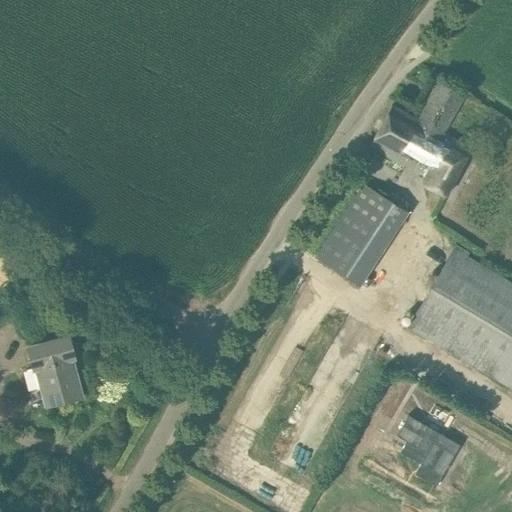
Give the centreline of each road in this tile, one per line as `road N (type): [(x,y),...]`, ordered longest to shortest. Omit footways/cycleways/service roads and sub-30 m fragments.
road 1 (unclassified): [(216,338),(390,67),(443,0)]
road 2 (unclassified): [(216,338),(0,195)]
road 3 (unclassified): [(121,511),(216,338)]
